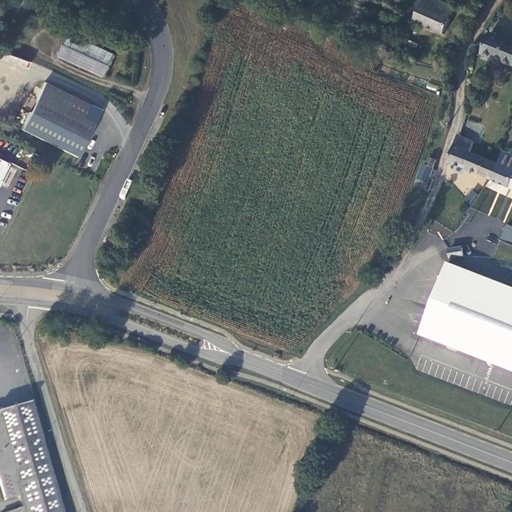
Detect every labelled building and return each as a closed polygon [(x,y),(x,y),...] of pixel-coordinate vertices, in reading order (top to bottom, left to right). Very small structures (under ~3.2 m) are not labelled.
[(445,36),(456,9),(434,0),(414,0),(407,19),(414,22),(414,23),(445,36)] [(76,33),(67,55),(110,74),(119,53),(76,33)] [(484,55),(511,66),(511,42),(493,34),(484,55)] [(90,102),(45,79),(21,127),(78,155),(94,121),(83,115),(90,102)] [(451,163),(493,181),(501,163),(474,150),(477,142),(463,135),(451,163)] [(511,151),(506,150),(501,163),(493,181),(511,189),(511,151)] [(426,190),(437,156),(430,154),(426,166),(424,166),(417,187),(426,190)] [(0,179),(9,164),(0,159),(0,179)] [(471,203),(477,194),(471,190),(465,200),(471,203)] [(511,226),(504,224),(501,240),(511,242),(511,226)] [(450,247),(450,255),(464,254),(463,246),(450,247)] [(511,367),(511,282),(452,258),(422,330),(511,367)] [(62,511),(30,400),(0,409),(0,481),(5,498),(17,494),(20,507),(3,511),(62,511)]
